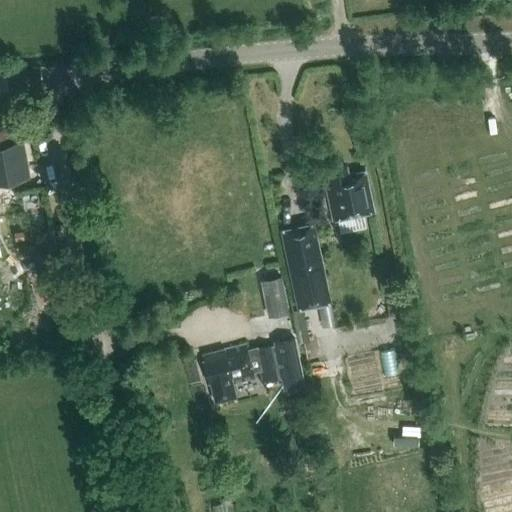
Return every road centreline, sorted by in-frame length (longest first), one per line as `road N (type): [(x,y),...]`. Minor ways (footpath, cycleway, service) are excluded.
road 1 (tertiary): [(41,81),(250,54),(511,45)]
road 2 (unclassified): [(131,511),(41,81)]
